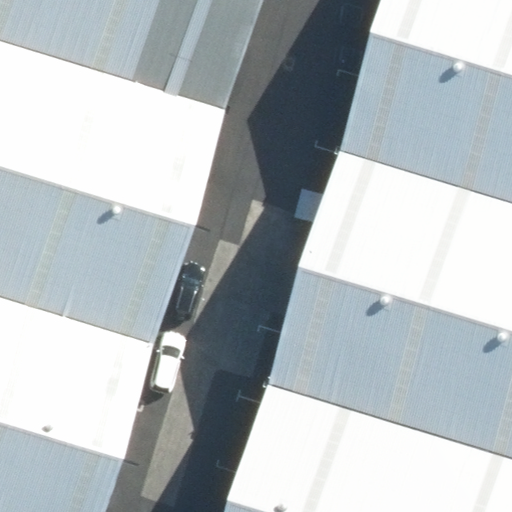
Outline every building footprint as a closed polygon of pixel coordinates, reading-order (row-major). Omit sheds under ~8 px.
[(0,0),(0,47),(215,114),(250,0),(0,0)] [(511,0),(400,0),(352,155),(511,203),(511,0)] [(0,302),(143,346),(215,114),(0,47),(0,302)] [(511,203),(352,155),(281,386),(511,457),(511,203)] [(0,511),(91,511),(143,346),(0,302),(0,511)] [(511,511),(511,457),(281,386),(241,511),(511,511)]
